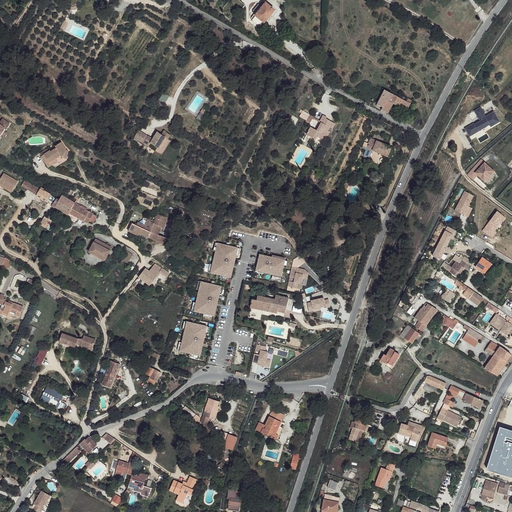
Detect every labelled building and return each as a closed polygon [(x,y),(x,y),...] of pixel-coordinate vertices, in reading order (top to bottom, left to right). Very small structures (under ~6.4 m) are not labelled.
[(241,0),(232,0),(230,3),(240,12),(246,4),(241,0)] [(265,4),(262,2),(252,14),(255,16),(265,4)] [(273,11),(265,4),(255,16),(263,23),(273,11)] [(263,23),(255,16),(251,21),(260,27),(263,23)] [(377,105),(379,106),(386,91),(384,91),(377,105)] [(390,93),(386,91),(379,106),(382,108),(390,93)] [(409,103),(390,93),(382,108),(381,109),(388,112),(393,104),(406,110),(409,103)] [(473,125),(463,131),(469,138),(488,126),(489,128),(498,123),(492,113),(483,118),(481,116),(484,115),(480,108),(473,112),(479,122),(473,126),(473,125)] [(317,130),(312,127),(308,135),(318,140),(319,138),(323,140),(328,131),(327,130),(328,127),(330,128),(333,121),(326,119),(327,117),(323,116),(320,122),(322,123),(317,130)] [(0,120),(0,134),(2,134),(3,133),(4,132),(4,130),(4,128),(8,123),(2,118),(0,120)] [(148,136),(143,143),(148,146),(150,143),(158,148),(165,137),(168,139),(170,135),(164,131),(161,135),(157,132),(152,139),(148,136)] [(392,147),(371,137),(366,148),(388,157),(392,147)] [(60,142),(55,145),(56,148),(50,151),(49,150),(40,156),(43,162),(47,160),(50,164),(56,160),(55,158),(60,155),(62,158),(65,158),(67,150),(60,142)] [(56,148),(55,145),(53,144),(38,153),(40,156),(49,150),(50,151),(56,148)] [(47,160),(43,162),(46,168),(62,158),(60,155),(55,158),(56,160),(50,164),(47,160)] [(494,171),(479,161),(468,176),(475,180),(479,176),(487,181),(494,171)] [(17,181),(3,174),(0,178),(0,184),(12,191),(17,181)] [(39,188),(25,179),(22,185),(35,194),(39,188)] [(12,191),(0,184),(0,187),(11,193),(12,191)] [(50,195),(39,188),(35,194),(41,198),(43,196),(48,199),(50,195)] [(466,190),(455,209),(468,216),(473,207),(469,205),(475,195),(466,190)] [(67,214),(69,211),(74,203),(62,196),(59,199),(57,203),(55,206),(67,214)] [(96,215),(74,203),(69,211),(78,217),(86,222),(87,220),(92,223),(96,215)] [(161,213),(157,217),(155,221),(154,224),(148,237),(164,244),(166,239),(158,234),(160,231),(162,232),(171,214),(175,215),(177,212),(170,209),(169,212),(162,209),(161,213)] [(67,214),(66,216),(75,221),(78,217),(69,211),(67,214)] [(137,225),(133,223),(129,231),(136,234),(143,235),(148,237),(154,224),(150,222),(147,221),(144,225),(138,223),(137,225)] [(114,248),(99,240),(92,253),(107,261),(114,248)] [(213,261),(211,270),(221,272),(229,273),(231,274),(234,260),(233,260),(234,257),(235,257),(235,252),(237,244),(217,240),(215,249),(214,253),(216,253),(214,262),(213,261)] [(119,259),(127,264),(132,254),(124,249),(119,259)] [(268,251),(260,249),(257,264),(265,266),(265,267),(274,268),(273,270),(281,272),(283,262),(285,253),(286,251),(272,249),(272,251),(272,253),(268,252),(268,251)] [(462,259),(459,257),(451,267),(449,271),(457,276),(463,268),(467,272),(471,266),(462,259)] [(491,264),(483,258),(476,267),(485,273),(491,264)] [(13,263),(6,259),(3,267),(8,271),(13,263)] [(451,267),(445,263),(443,266),(449,271),(451,267)] [(170,274),(156,265),(149,272),(145,270),(140,277),(150,285),(154,281),(159,275),(161,273),(168,277),(170,274)] [(296,269),(291,267),(287,284),(296,287),(297,282),(300,283),(301,276),(306,277),(307,272),(304,269),(299,268),(299,270),(296,270),(296,269)] [(163,279),(159,275),(154,281),(158,285),(163,279)] [(170,279),(178,284),(181,280),(172,275),(170,279)] [(454,278),(452,277),(451,278),(455,282),(454,283),(458,286),(456,288),(459,290),(460,289),(463,291),(464,290),(466,292),(468,288),(454,278)] [(198,301),(196,309),(206,311),(214,313),(216,313),(219,300),(218,300),(219,296),(220,296),(220,292),(222,283),(202,280),(200,288),(199,293),(201,293),(199,301),(198,301)] [(483,299),(468,288),(466,292),(464,295),(478,305),(483,299)] [(446,294),(445,294),(442,299),(449,304),(455,295),(449,290),(446,294)] [(5,295),(1,293),(0,295),(0,302),(5,304),(4,307),(2,306),(0,311),(0,312),(3,314),(4,312),(9,313),(10,310),(12,307),(13,303),(7,300),(7,299),(5,298),(5,295)] [(275,298),(257,293),(256,299),(251,299),(249,306),(276,311),(278,306),(285,307),(287,300),(275,298)] [(309,301),(305,302),(308,310),(318,308),(319,306),(323,305),(324,307),(328,306),(326,299),(322,300),(321,297),(309,299),(309,301)] [(420,301),(417,299),(412,305),(416,308),(420,301)] [(24,305),(19,303),(17,309),(15,313),(20,315),(24,305)] [(437,309),(428,304),(426,307),(424,305),(423,307),(434,314),(437,309)] [(434,314),(423,307),(415,317),(419,320),(422,323),(426,325),(434,314)] [(453,321),(446,316),(442,320),(441,321),(449,327),(453,321)] [(511,326),(499,317),(494,324),(501,330),(500,331),(507,336),(511,328),(511,326)] [(185,342),(184,350),(194,352),(202,354),(204,354),(207,341),(206,341),(206,337),(207,337),(208,333),(210,324),(189,320),(188,329),(187,334),(189,334),(187,342),(185,342)] [(483,336),(465,324),(464,327),(468,330),(467,333),(479,341),(483,336)] [(419,332),(408,325),(402,335),(412,342),(419,332)] [(61,332),(58,340),(75,346),(76,342),(76,340),(81,341),(81,344),(91,347),(94,338),(83,334),(82,337),(77,338),(61,332)] [(479,341),(467,333),(463,338),(475,347),(479,341)] [(511,354),(491,341),(487,348),(493,351),(483,368),(495,374),(511,354)] [(266,344),(257,343),(253,359),(258,360),(259,359),(261,360),(261,362),(269,364),(271,358),(266,357),(268,350),(265,349),(266,344)] [(42,366),(47,349),(39,347),(35,363),(42,366)] [(401,354),(391,349),(387,356),(385,355),(382,361),(386,363),(387,362),(395,366),(401,354)] [(120,364),(112,361),(103,385),(111,388),(120,364)] [(154,368),(147,365),(144,370),(147,372),(146,373),(150,376),(154,368)] [(160,372),(154,368),(150,376),(149,379),(154,385),(160,372)] [(446,384),(428,375),(425,381),(443,390),(446,384)] [(466,392),(452,386),(449,393),(463,399),(466,392)] [(45,388),(41,400),(58,406),(60,401),(47,396),(49,389),(45,388)] [(482,400),(466,392),(463,399),(462,401),(479,408),(482,400)] [(220,402),(210,399),(202,423),(208,429),(211,426),(209,423),(210,419),(215,420),(219,408),(217,407),(220,402)] [(284,414),(273,408),(261,431),(272,437),(279,425),(284,414)] [(463,419),(443,409),(438,420),(444,422),(444,421),(452,425),(453,422),(460,426),(463,419)] [(366,419),(357,416),(355,421),(357,422),(356,427),(353,426),(350,434),(357,436),(361,429),(365,430),(366,425),(365,424),(365,423),(366,419)] [(408,425),(402,423),(398,434),(410,438),(409,441),(416,443),(422,426),(410,422),(408,425)] [(283,427),(279,425),(272,437),(276,439),(283,427)] [(511,473),(511,431),(499,427),(487,469),(511,477),(511,473)] [(229,435),(221,432),(220,438),(227,441),(229,435)] [(449,438),(433,433),(428,446),(436,449),(438,445),(445,448),(449,438)] [(105,438),(111,443),(116,439),(109,434),(105,438)] [(88,440),(86,438),(81,444),(90,453),(97,445),(93,440),(90,437),(88,440)] [(80,451),(77,447),(62,462),(65,464),(80,451)] [(126,471),(131,473),(132,471),(134,463),(136,457),(131,456),(130,462),(119,459),(116,468),(116,469),(115,472),(121,474),(123,468),(127,469),(126,471)] [(386,468),(381,466),(374,484),(383,487),(387,479),(389,480),(392,470),(386,468)] [(138,473),(132,471),(131,473),(128,485),(127,486),(133,488),(132,490),(140,492),(139,494),(148,496),(151,487),(143,485),(145,478),(147,478),(148,474),(139,472),(138,473)] [(183,484),(175,480),(170,490),(180,494),(177,500),(184,503),(186,497),(189,493),(192,495),(194,489),(193,489),(198,479),(191,476),(188,483),(184,481),(183,484)] [(337,482),(330,479),(327,486),(335,488),(337,482)] [(497,485),(486,481),(482,494),(493,497),(497,485)] [(236,485),(230,485),(229,493),(230,494),(230,508),(242,509),(242,494),(240,494),(241,490),(236,490),(236,485)] [(509,487),(501,485),(499,491),(507,494),(509,487)] [(38,505),(35,510),(39,511),(42,511),(52,496),(44,491),(36,504),(38,505)] [(112,499),(118,503),(122,496),(116,492),(112,499)] [(339,501),(324,498),(323,509),(337,511),(339,501)] [(423,505),(410,500),(408,507),(420,511),(422,506),(423,505)]
